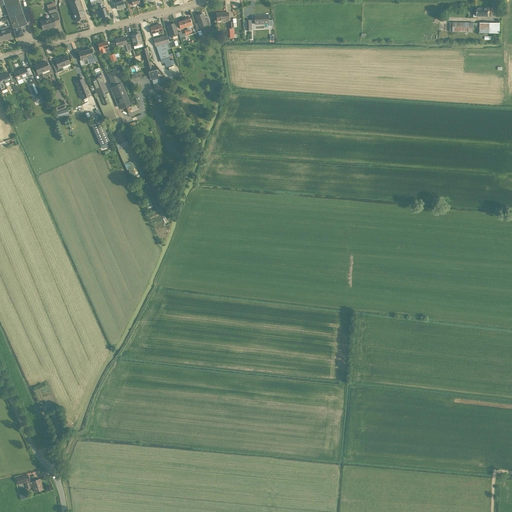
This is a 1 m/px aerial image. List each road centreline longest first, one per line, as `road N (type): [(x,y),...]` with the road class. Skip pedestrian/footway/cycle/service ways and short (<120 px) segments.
road 1 (residential): [(0,57),(209,0)]
road 2 (unclassified): [(64,511),(59,486),(0,374)]
